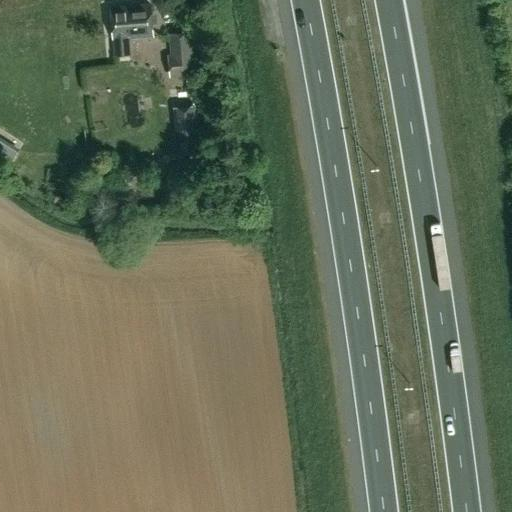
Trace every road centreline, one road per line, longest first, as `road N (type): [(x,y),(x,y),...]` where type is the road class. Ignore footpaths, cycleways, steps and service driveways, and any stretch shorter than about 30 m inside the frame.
road 1 (motorway): [(473,511),(388,0)]
road 2 (motorway): [(303,0),(378,511)]
